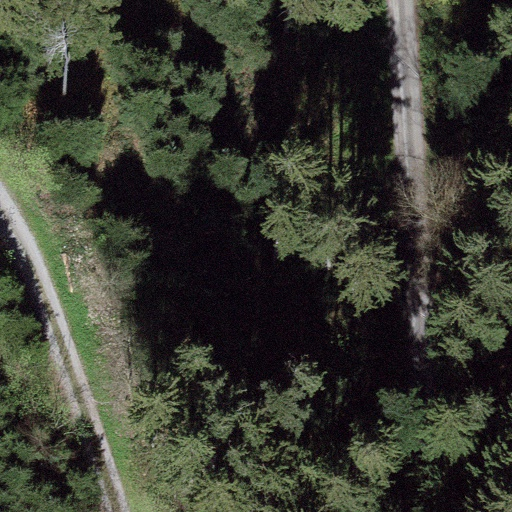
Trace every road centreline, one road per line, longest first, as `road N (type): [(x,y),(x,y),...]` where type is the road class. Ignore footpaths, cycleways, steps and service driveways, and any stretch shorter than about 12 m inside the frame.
road 1 (unclassified): [(404,511),(414,356),(396,0)]
road 2 (track): [(123,511),(47,287),(0,193)]
